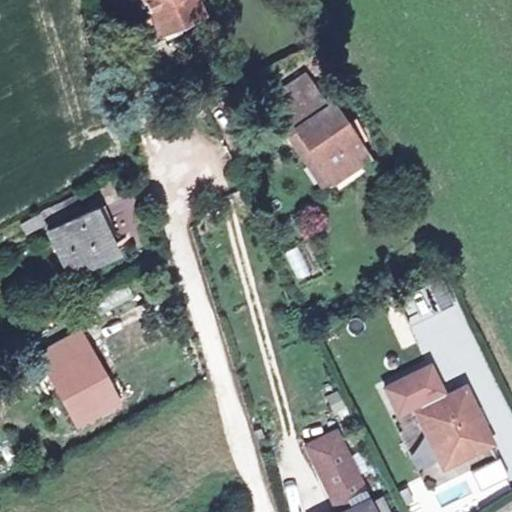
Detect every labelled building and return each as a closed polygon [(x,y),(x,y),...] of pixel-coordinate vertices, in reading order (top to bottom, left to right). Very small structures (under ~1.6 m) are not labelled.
[(147,0),(160,27),(201,8),(197,0),(147,0)] [(300,123),(335,174),(368,151),(331,98),(326,102),(304,69),(274,90),(284,104),(277,109),(291,129),(300,123)] [(300,123),(291,129),(326,180),(335,174),(300,123)] [(129,214),(116,188),(47,221),(66,260),(121,234),(115,221),(129,214)] [(77,189),(53,202),(57,211),(82,199),(77,189)] [(34,220),(47,213),(41,204),(24,213),(29,223),(34,220)] [(428,288),(440,310),(454,302),(442,281),(428,288)] [(38,351),(76,419),(116,395),(80,328),(38,351)] [(420,405),(447,455),(470,443),(473,448),(498,434),(469,379),(449,390),(433,359),(389,382),(402,407),(424,396),(427,401),(420,405)] [(382,511),(373,494),(372,491),(374,490),(340,422),(310,436),(340,497),(349,493),(352,499),(326,511),(382,511)] [(470,443),(447,455),(450,460),(473,448),(470,443)] [(411,450),(416,468),(434,464),(429,445),(411,450)] [(498,458),(472,471),(481,489),(507,476),(498,458)] [(397,511),(386,488),(373,494),(382,511),(397,511)]
